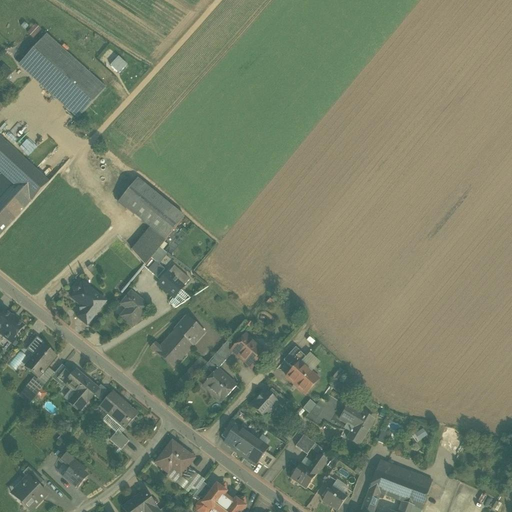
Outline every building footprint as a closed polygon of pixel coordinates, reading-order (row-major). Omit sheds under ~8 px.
[(10,40),(13,44),(31,27),(27,23),(10,40)] [(26,34),(32,39),(41,30),(35,25),(26,34)] [(105,90),(46,36),(19,66),(78,119),(105,90)] [(10,72),(3,66),(0,68),(0,75),(4,79),(10,72)] [(0,136),(3,137),(4,135),(6,136),(9,129),(2,126),(0,130),(0,136)] [(0,237),(48,184),(0,139),(0,174),(2,176),(0,176),(0,237)] [(132,253),(144,266),(184,218),(137,180),(118,204),(151,230),(132,253)] [(189,280),(174,267),(158,285),(174,299),(176,296),(189,280)] [(94,317),(105,303),(84,283),(81,287),(79,286),(76,286),(74,289),(74,293),(75,294),(71,299),(80,306),(79,308),(79,312),(81,313),(84,309),(94,317)] [(122,319),(132,328),(149,308),(131,293),(121,305),(129,312),(122,319)] [(185,303),(176,296),(174,299),(170,303),(176,308),(185,303)] [(86,326),(94,317),(84,309),(81,313),(77,318),(86,326)] [(23,327),(5,313),(4,315),(0,319),(0,335),(10,344),(23,327)] [(150,349),(173,369),(204,335),(186,318),(159,348),(155,343),(150,349)] [(252,370),(265,354),(245,337),(232,351),(232,352),(233,353),(252,370)] [(225,361),(233,353),(232,352),(232,351),(225,345),(217,354),(225,361)] [(42,347),(25,368),(38,379),(41,376),(42,377),(44,375),(42,374),(56,358),(42,347)] [(294,372),(306,359),(295,349),(283,362),(294,372)] [(225,361),(217,354),(209,363),(218,371),(225,361)] [(319,365),(308,356),(306,359),(294,372),(286,380),(304,396),(318,382),(310,375),(319,365)] [(64,386),(73,376),(61,367),(51,379),(63,388),(64,386)] [(236,387),(218,371),(205,385),(210,389),(207,392),(215,399),(217,397),(223,402),(236,387)] [(98,390),(98,389),(76,372),(73,376),(64,386),(72,392),(73,390),(78,395),(69,405),(79,413),(93,397),(98,390)] [(44,387),(34,379),(25,389),(36,397),(44,387)] [(98,390),(93,397),(98,401),(106,390),(100,386),(98,389),(98,390)] [(267,395),(278,405),(282,409),(287,404),(272,390),(267,395)] [(267,395),(264,393),(251,407),(265,419),(278,405),(267,395)] [(100,409),(124,429),(137,415),(127,406),(125,408),(111,396),(100,409)] [(347,441),(358,447),(373,422),(348,407),(347,410),(341,407),(342,405),(330,398),(325,405),(317,420),(324,424),(334,430),(336,427),(344,432),(347,427),(353,430),(347,441)] [(310,414),(316,405),(310,401),(304,409),(310,414)] [(317,420),(325,405),(319,401),(305,421),(321,430),(324,424),(317,420)] [(234,451),(247,434),(236,426),(233,431),(226,441),(224,444),(234,451)] [(226,441),(233,431),(228,427),(221,437),(226,441)] [(424,429),(415,434),(418,440),(427,436),(424,429)] [(385,444),(389,434),(381,431),(377,441),(385,444)] [(129,442),(117,432),(109,441),(121,451),(129,442)] [(245,459),(257,441),(247,434),(234,451),(245,459)] [(315,445),(303,436),(295,447),(307,456),(315,445)] [(265,453),(268,449),(257,441),(245,459),(256,466),(258,463),(265,453)] [(172,442),(155,465),(168,475),(163,482),(174,491),(179,484),(184,489),(188,484),(179,478),(181,475),(182,476),(188,468),(194,459),(172,442)] [(275,460),(265,453),(258,463),(268,470),(275,460)] [(74,466),(79,470),(81,468),(66,455),(60,462),(70,470),(74,466)] [(312,465),(304,460),(290,480),(306,491),(326,462),(318,457),(312,465)] [(397,511),(420,511),(432,482),(379,462),(361,511),(374,511),(375,510),(374,510),(380,495),(401,503),(397,511)] [(77,490),(88,477),(79,470),(74,466),(70,470),(63,478),(77,490)] [(22,475),(27,479),(28,478),(41,491),(46,486),(42,483),(44,482),(29,468),(22,475)] [(195,474),(188,468),(182,476),(181,475),(179,478),(188,484),(194,477),(195,474)] [(203,484),(194,477),(188,484),(184,489),(183,491),(189,496),(193,491),(196,493),(203,484)] [(35,508),(47,496),(41,491),(28,478),(27,479),(19,486),(22,489),(17,495),(24,502),(21,505),(28,511),(29,511),(34,507),(35,508)] [(336,511),(337,511),(346,499),(343,497),(348,490),(336,482),(322,502),(336,511)] [(210,489),(203,484),(196,493),(192,498),(198,502),(200,499),(202,500),(210,489)] [(241,511),(245,508),(244,500),(230,502),(226,499),(225,485),(216,486),(204,503),(200,503),(197,507),(197,511),(241,511)] [(17,495),(22,489),(19,486),(11,495),(21,505),(24,502),(17,495)] [(122,508),(124,511),(157,511),(144,494),(135,502),(133,500),(122,508)] [(465,497),(458,511),(472,511),(477,502),(465,497)] [(337,511),(345,511),(350,501),(346,499),(337,511)]
